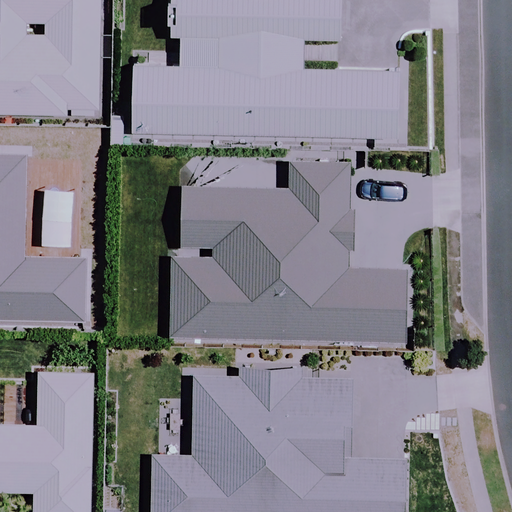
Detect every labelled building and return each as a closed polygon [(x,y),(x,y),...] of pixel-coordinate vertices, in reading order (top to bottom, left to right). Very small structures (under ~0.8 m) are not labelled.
[(108,0),(0,0),(0,109),(74,111),(74,105),(107,105),(108,0)] [(349,32),(348,0),(170,0),(170,34),(188,33),(189,63),(134,63),(132,129),(408,132),(411,66),(311,66),(311,33),(349,32)] [(0,317),(93,319),(93,253),(31,251),(33,148),(0,147),(0,317)] [(356,203),(357,156),(296,154),(298,183),(190,181),(189,244),(220,243),(220,254),(179,254),(175,335),(415,340),(415,264),(356,263),(356,245),(363,245),(366,204),(356,203)] [(360,453),(360,375),(310,374),(311,363),(246,361),(247,372),(199,370),(197,452),(160,451),(158,511),(413,511),(415,454),(360,453)] [(0,500),(9,500),(8,511),(73,511),(77,373),(14,372),(13,428),(0,428),(0,500)]
